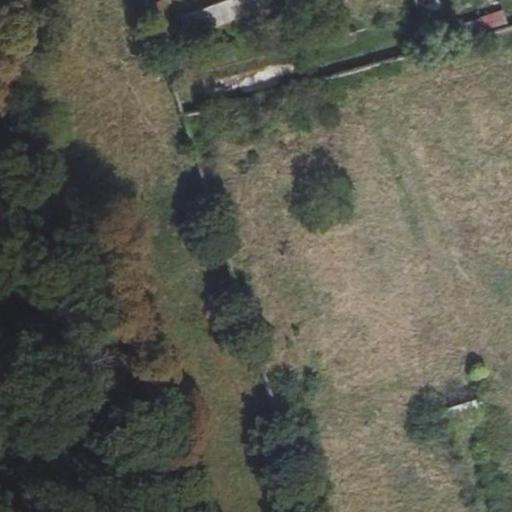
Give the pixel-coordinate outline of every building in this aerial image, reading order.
[(411,0),(416,17),(439,11),(436,0),(411,0)] [(198,12),(210,31),(238,14),(231,3),(219,9),(215,2),(198,12)] [(502,11),(466,18),(469,33),(505,25),(502,11)] [(198,13),(183,18),(189,35),(204,31),(198,13)] [(278,63),(206,82),(211,104),(284,85),(278,63)]
